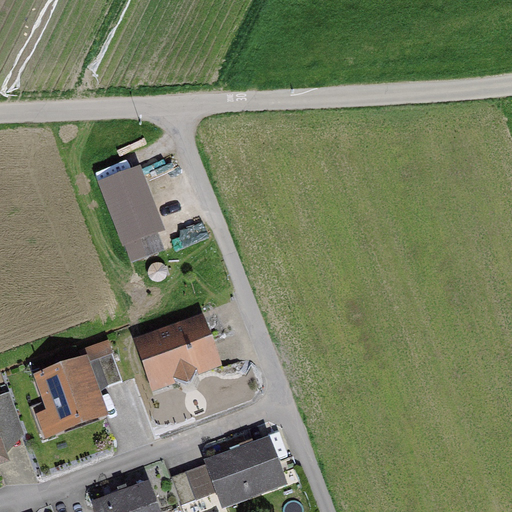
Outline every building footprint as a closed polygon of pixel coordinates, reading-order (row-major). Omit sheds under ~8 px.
[(157,231),(135,174),(101,187),(123,245),(126,244),(132,261),(162,250),(156,232),(157,231)] [(213,365),(198,323),(174,332),(172,336),(160,340),(156,338),(141,343),(156,385),(176,379),(180,369),(185,367),(194,372),(213,365)] [(126,381),(111,341),(79,353),(83,365),(40,380),(58,430),(102,414),(94,392),(126,381)] [(0,460),(2,459),(22,437),(8,399),(0,401),(0,460)] [(249,495),(283,482),(269,442),(171,478),(182,507),(218,493),(221,500),(247,490),(249,495)] [(159,511),(149,484),(92,505),(95,511),(159,511)]
